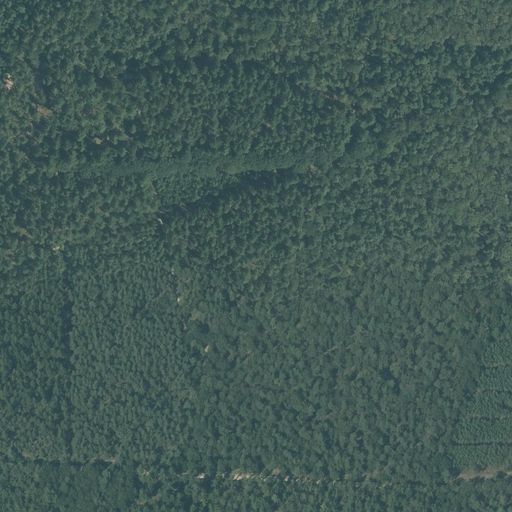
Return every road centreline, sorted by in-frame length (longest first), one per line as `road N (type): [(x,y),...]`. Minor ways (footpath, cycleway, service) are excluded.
road 1 (track): [(479,347),(185,329),(132,87),(87,64),(91,0)]
road 2 (track): [(186,473),(207,338),(308,230),(336,148)]
road 3 (track): [(348,143),(0,268)]
road 4 (track): [(434,483),(511,247)]
road 5 (track): [(434,483),(205,471)]
road 6 (track): [(205,471),(0,461)]
road 7 (track): [(511,73),(348,143)]
road 8 (track): [(348,143),(368,0)]
